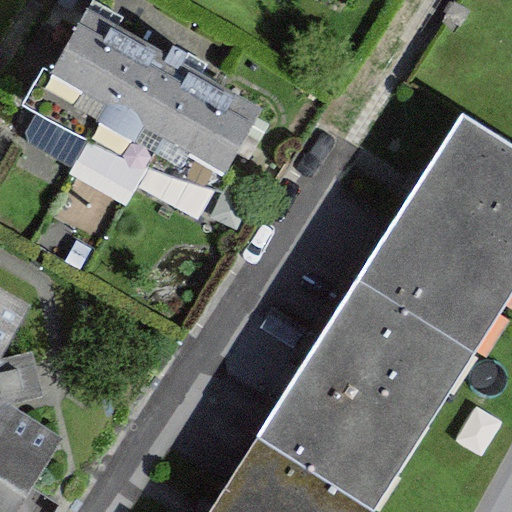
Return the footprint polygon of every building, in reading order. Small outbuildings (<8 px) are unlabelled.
[(265,119),(83,11),(20,116),(84,154),(69,180),(125,213),(140,188),(202,225),(265,119)] [(511,154),(459,120),(357,278),(462,345),(511,267),(511,154)] [(357,278),(255,436),(361,503),(462,345),(357,278)] [(0,354),(24,312),(0,300),(0,511),(16,511),(64,442),(17,410),(42,401),(27,352),(0,358),(0,354)] [(355,511),(361,503),(255,436),(205,511),(355,511)]
